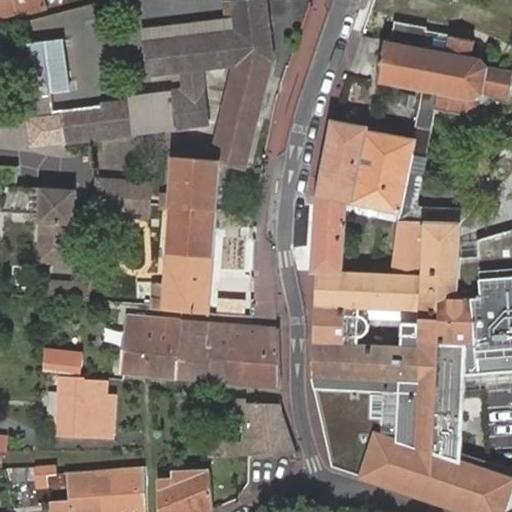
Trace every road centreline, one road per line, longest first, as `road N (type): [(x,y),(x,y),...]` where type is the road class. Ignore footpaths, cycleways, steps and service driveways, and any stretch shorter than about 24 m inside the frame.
road 1 (residential): [(325,494),(297,406),(284,241),(305,104),(344,0)]
road 2 (residential): [(147,386),(155,511)]
